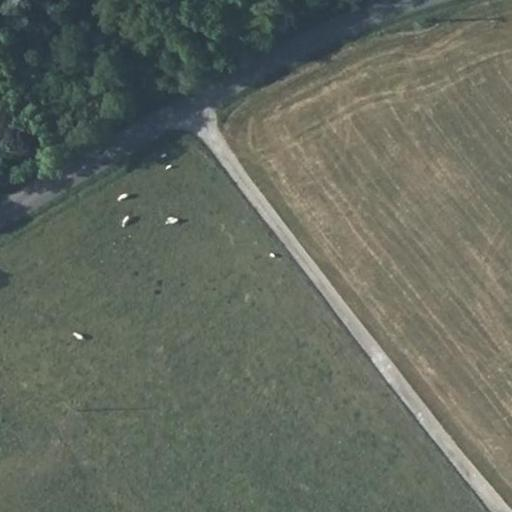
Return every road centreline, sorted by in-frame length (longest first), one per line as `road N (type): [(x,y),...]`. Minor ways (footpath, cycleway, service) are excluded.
road 1 (track): [(184,105),(510,511)]
road 2 (unclassified): [(0,213),(184,105),(416,0)]
